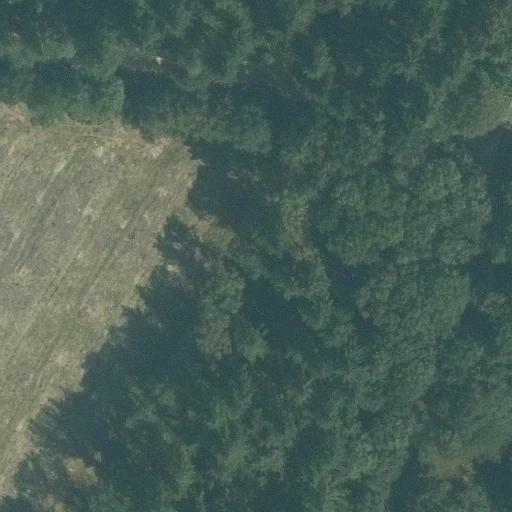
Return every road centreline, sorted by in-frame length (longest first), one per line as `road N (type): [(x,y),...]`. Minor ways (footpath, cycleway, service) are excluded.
road 1 (tertiary): [(394,511),(506,154)]
road 2 (track): [(0,50),(278,83)]
road 3 (track): [(278,83),(506,154)]
